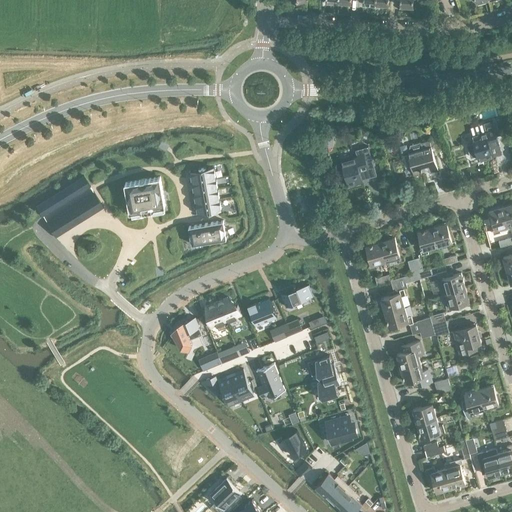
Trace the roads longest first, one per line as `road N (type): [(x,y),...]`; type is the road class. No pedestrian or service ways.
road 1 (residential): [(424,511),(341,230)]
road 2 (tertiary): [(0,140),(105,97),(233,89)]
road 3 (tertiary): [(288,90),(383,87),(511,67)]
road 4 (residential): [(149,326),(106,288),(134,243),(187,214),(181,181)]
road 5 (residential): [(453,30),(263,21)]
road 6 (residential): [(511,378),(459,196)]
road 7 (residential): [(288,231),(270,253),(182,292),(149,326)]
road 8 (residential): [(178,397),(300,511)]
road 9 (residential): [(178,397),(197,377),(312,330)]
road 10 (residential): [(341,230),(459,196)]
